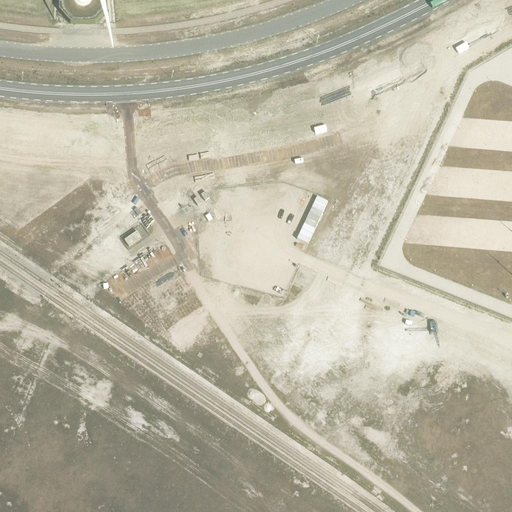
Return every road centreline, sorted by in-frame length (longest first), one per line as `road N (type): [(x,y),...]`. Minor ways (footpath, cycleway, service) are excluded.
road 1 (secondary): [(439,0),(321,54),(234,80),(126,95),(0,90)]
road 2 (track): [(415,511),(276,408),(166,234)]
road 3 (unclassified): [(352,0),(185,50),(94,57),(0,49)]
road 4 (track): [(511,343),(302,258)]
